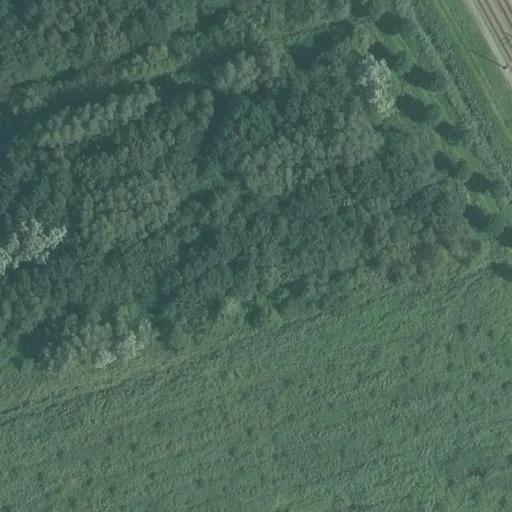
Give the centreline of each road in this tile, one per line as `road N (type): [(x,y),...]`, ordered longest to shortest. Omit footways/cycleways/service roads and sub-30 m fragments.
road 1 (track): [(511,239),(377,0)]
road 2 (track): [(511,132),(439,0)]
